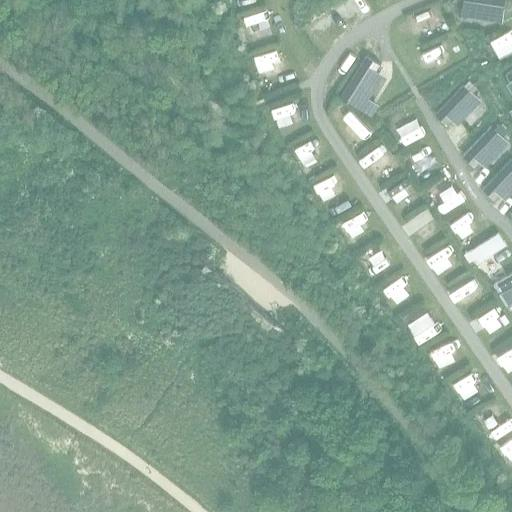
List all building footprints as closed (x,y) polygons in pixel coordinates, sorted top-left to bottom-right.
[(504,12),(505,0),(464,0),(463,6),(504,12)] [(342,95),(355,103),(380,64),(366,56),(342,95)] [(436,113),(448,124),(475,95),(464,84),(436,113)] [(464,155),(475,167),(503,136),(491,126),(464,155)] [(483,188),(495,199),(511,180),(511,159),(511,158),(483,188)] [(470,250),(478,262),(506,244),(499,232),(470,250)] [(511,273),(511,258),(489,274),(495,284),(511,273)]
